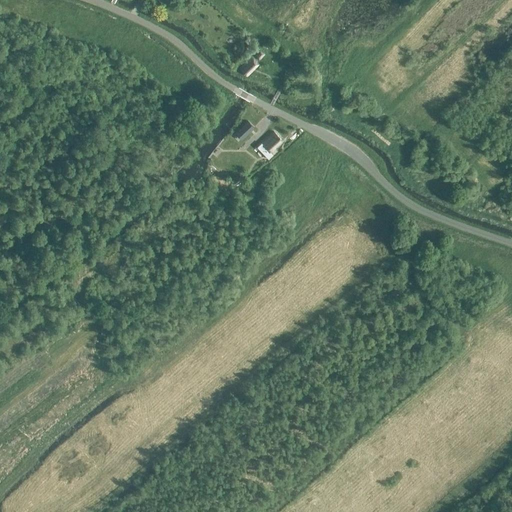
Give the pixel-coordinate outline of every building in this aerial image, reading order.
[(254,56),(259,60),(264,55),(260,50),(254,56)] [(258,65),(251,58),(239,69),(246,76),(258,65)] [(235,132),(241,139),(254,127),(248,121),(235,132)] [(273,132),(257,148),(269,160),(273,156),(269,153),(282,140),(273,132)] [(227,161),(232,167),(236,164),(231,158),(227,161)]
